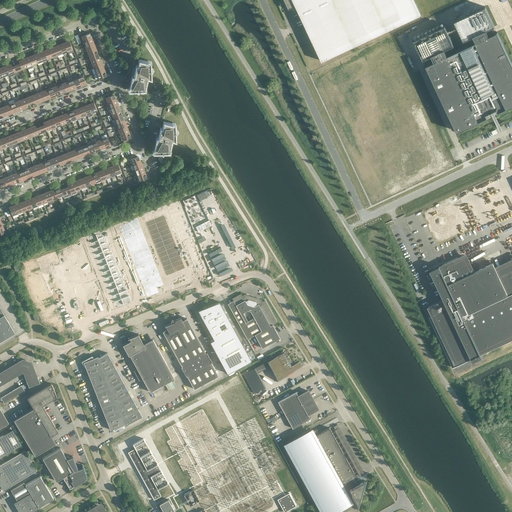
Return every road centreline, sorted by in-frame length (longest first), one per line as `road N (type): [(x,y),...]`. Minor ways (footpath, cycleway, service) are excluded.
road 1 (unclassified): [(406,501),(264,274),(60,350)]
road 2 (unclassified): [(511,490),(348,228)]
road 3 (unclassified): [(364,217),(280,36)]
road 4 (unclassified): [(511,149),(364,217)]
road 5 (residential): [(0,198),(141,144)]
road 6 (unclassified): [(107,483),(60,350)]
road 7 (residential): [(0,127),(117,81)]
